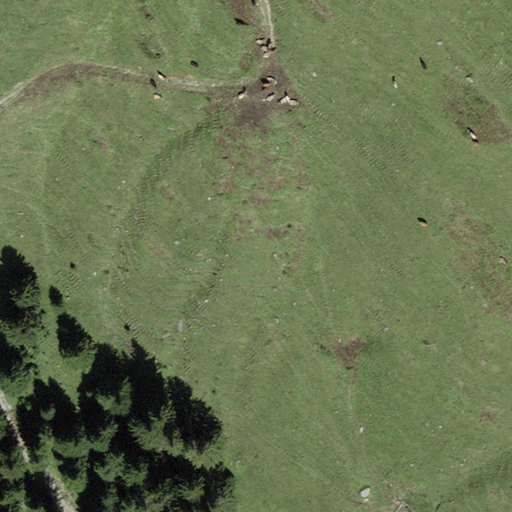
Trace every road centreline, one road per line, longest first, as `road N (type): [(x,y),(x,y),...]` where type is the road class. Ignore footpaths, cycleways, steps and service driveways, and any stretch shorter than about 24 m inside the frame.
road 1 (track): [(0,123),(87,78),(276,85),(281,0)]
road 2 (track): [(74,511),(0,410)]
